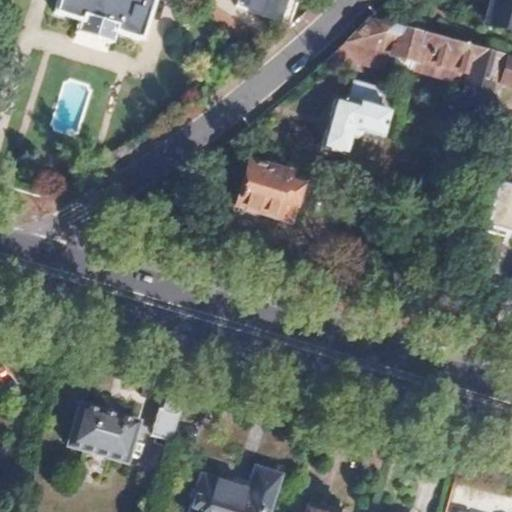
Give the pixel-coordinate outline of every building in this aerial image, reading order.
[(130,42),(145,0),(49,0),(46,11),(72,20),(68,31),(101,43),(105,32),(130,42)] [(288,23),(295,0),(235,0),(234,4),(288,23)] [(511,0),(490,0),(484,21),(511,28),(511,0)] [(497,108),(511,59),(452,42),(391,25),(372,19),(354,38),(354,39),(392,50),(396,52),(397,55),(419,62),(420,58),(473,74),(470,85),(464,103),(489,110),(492,107),(497,108)] [(387,69),(392,50),(354,39),(338,54),(387,69)] [(473,74),(420,58),(419,62),(417,69),(470,85),(473,74)] [(384,134),(390,114),(380,111),(386,90),(356,81),(349,103),(338,99),(322,149),(346,156),(353,135),(356,136),(358,136),(361,135),(362,133),(364,127),(384,134)] [(294,204),(299,186),(285,182),(287,174),(246,162),(233,205),(274,218),(280,200),(294,204)] [(484,226),(511,234),(511,171),(501,168),(484,226)] [(352,205),(359,181),(345,177),(338,201),(352,205)] [(289,222),(294,204),(280,200),(274,218),(289,222)] [(178,416),(187,383),(172,379),(163,410),(159,410),(151,436),(158,439),(156,444),(168,448),(178,416)] [(208,425),(218,392),(187,383),(178,416),(208,425)] [(127,463),(139,422),(81,404),(69,446),(127,463)] [(380,471),(388,442),(370,437),(361,466),(380,471)] [(267,511),(278,478),(254,470),(243,506),(196,491),(189,511),(267,511)] [(476,511),(480,502),(452,493),(446,511),(476,511)]
